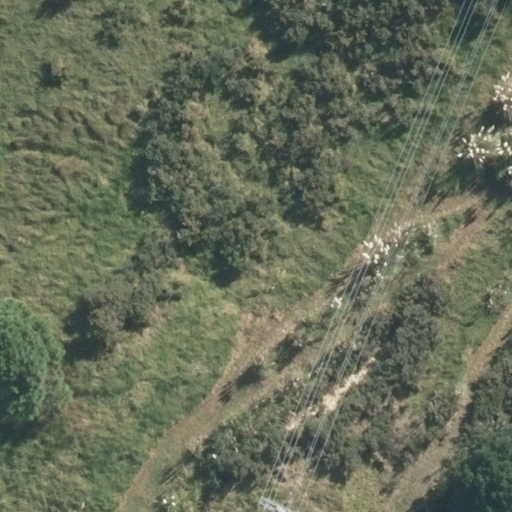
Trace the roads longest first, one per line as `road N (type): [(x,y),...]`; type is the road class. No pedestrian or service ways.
road 1 (track): [(188,511),(224,441),(355,293),(498,167)]
road 2 (track): [(387,511),(485,347),(498,167),(511,141)]
